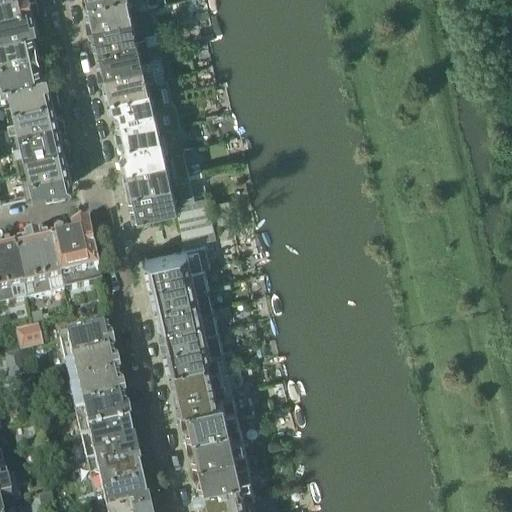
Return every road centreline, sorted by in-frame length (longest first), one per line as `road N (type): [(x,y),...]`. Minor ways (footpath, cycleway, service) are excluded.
road 1 (residential): [(105,200),(176,511)]
road 2 (residential): [(105,200),(59,0)]
